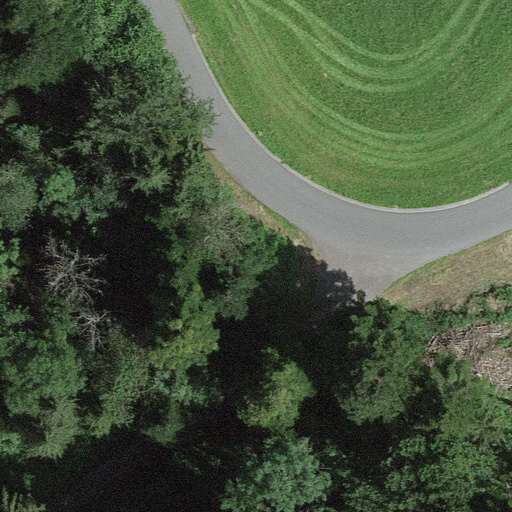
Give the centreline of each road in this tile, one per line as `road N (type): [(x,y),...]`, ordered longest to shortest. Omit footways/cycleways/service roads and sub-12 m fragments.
road 1 (unclassified): [(511,214),(495,227),(381,242),(245,180),(154,0)]
road 2 (track): [(89,511),(277,362),(345,226)]
